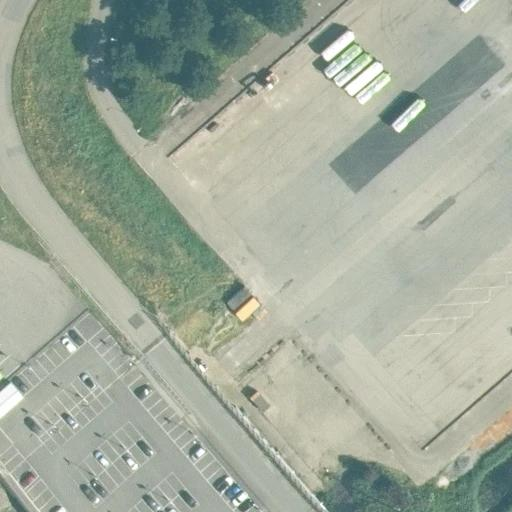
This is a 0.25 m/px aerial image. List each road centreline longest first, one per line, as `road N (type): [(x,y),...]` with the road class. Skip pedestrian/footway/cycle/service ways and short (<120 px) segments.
road 1 (unknown): [(336,511),(301,458),(179,327),(40,210),(11,156),(0,97)]
road 2 (unknown): [(511,330),(419,407),(393,411),(368,402),(340,370),(316,321),(285,215)]
road 3 (unknown): [(285,215),(511,82)]
road 4 (unknown): [(285,215),(286,148),(411,0)]
